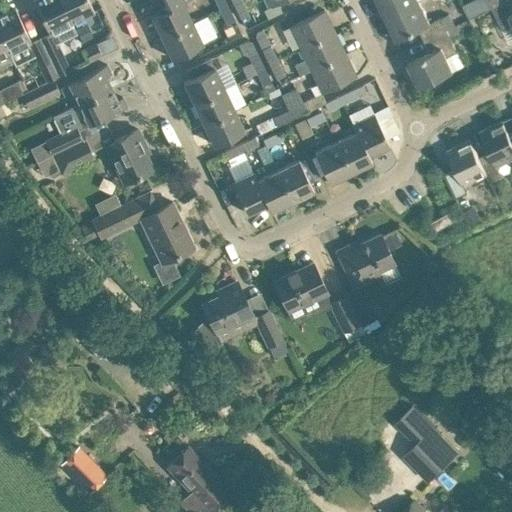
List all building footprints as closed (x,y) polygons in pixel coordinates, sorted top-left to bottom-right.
[(71,21),(61,0),(33,0),(49,32),(52,31),(57,28),(62,39),(76,32),(71,21)] [(88,0),(61,0),(71,21),(94,11),(88,0)] [(182,0),(159,12),(151,15),(162,36),(192,22),(183,2),(182,0)] [(182,0),(183,2),(186,0),(153,0),(159,12),(182,0)] [(215,0),(219,8),(227,5),(225,0),(215,0)] [(231,0),(240,17),(249,13),(242,0),(231,0)] [(419,0),(377,0),(385,16),(419,0)] [(424,40),(447,29),(441,17),(430,22),(419,0),(385,16),(396,39),(418,28),(424,40)] [(511,0),(506,0),(492,7),(502,29),(511,24),(511,0)] [(235,20),(227,5),(219,8),(213,12),(220,27),(235,20)] [(15,7),(0,14),(0,33),(9,52),(31,41),(15,7)] [(289,26),(300,48),(335,31),(324,9),(289,26)] [(203,43),(192,22),(162,36),(172,58),(203,43)] [(457,51),(452,39),(463,33),(458,24),(447,29),(424,40),(430,52),(408,62),(419,86),(453,70),(446,57),(457,51)] [(345,53),(335,31),(300,48),(311,70),(345,53)] [(0,55),(9,52),(0,33),(0,55)] [(55,38),(43,44),(58,75),(70,69),(55,38)] [(102,54),(96,42),(84,48),(90,60),(102,54)] [(43,44),(32,49),(47,81),(53,78),(58,75),(43,44)] [(262,48),(269,63),(277,59),(270,44),(262,48)] [(247,77),(257,72),(265,68),(256,51),(248,55),(251,61),(241,65),(247,77)] [(345,53),(311,70),(322,92),(356,76),(345,53)] [(284,75),(277,59),(269,63),(276,78),(284,75)] [(73,91),(79,103),(111,87),(105,76),(111,73),(106,64),(68,82),(69,82),(60,86),(64,95),(73,91)] [(224,87),(214,66),(183,81),(194,102),(224,87)] [(257,72),(263,85),(267,92),(275,89),(271,81),(265,68),(257,72)] [(47,81),(23,92),(22,93),(28,106),(60,91),(53,78),(47,81)] [(0,103),(22,93),(23,92),(17,80),(0,88),(0,103)] [(111,87),(79,103),(71,106),(81,127),(88,123),(89,124),(127,106),(122,96),(117,99),(111,87)] [(234,108),(224,87),(194,102),(203,123),(234,108)] [(297,87),(282,94),(288,110),(292,118),(307,110),(297,87)] [(354,88),(339,95),(342,103),(348,114),(356,109),(351,99),(358,96),(354,88)] [(324,102),(328,110),(342,103),(339,95),(326,101),(324,102)] [(245,129),(234,108),(203,123),(214,144),(245,129)] [(288,110),(273,117),(277,125),(292,118),(288,110)] [(310,125),(325,118),(321,110),(306,118),(310,125)] [(353,123),(356,129),(368,154),(389,144),(374,113),(353,123)] [(479,157),(478,157),(486,174),(489,181),(502,175),(497,165),(511,157),(511,138),(510,135),(509,133),(503,120),(479,131),(489,152),(479,157)] [(52,153),(83,138),(77,126),(45,140),(52,153)] [(137,128),(105,143),(124,182),(153,168),(141,143),(144,142),(137,128)] [(372,161),(368,154),(356,129),(335,140),(350,171),(372,161)] [(274,133),(263,139),(266,145),(266,146),(281,139),(278,131),(274,133)] [(257,141),(254,136),(239,143),(243,151),(258,144),(257,141)] [(83,138),(52,153),(58,165),(62,172),(94,157),(86,139),(83,140),(83,138)] [(455,168),(444,174),(450,186),(452,192),(455,197),(468,191),(464,184),(486,174),(478,157),(479,157),(470,139),(446,150),(455,168)] [(329,182),(350,171),(335,140),(314,150),(329,182)] [(239,143),(224,150),(228,158),(243,151),(239,143)] [(266,146),(266,145),(256,149),(265,168),(274,163),(266,146)] [(277,169),(292,200),(313,189),(298,158),(277,169)] [(271,210),(292,200),(277,169),(256,179),(267,203),(271,210)] [(256,179),(252,172),(232,182),(247,213),(267,203),(256,179)] [(128,201),(107,211),(105,206),(90,213),(92,218),(101,237),(137,219),(128,201)] [(140,216),(161,261),(194,246),(172,201),(140,216)] [(475,205),(463,212),(469,224),(481,218),(475,205)] [(447,213),(426,224),(430,233),(451,221),(447,213)] [(395,262),(389,250),(383,238),(380,232),(350,247),(348,243),(335,250),(353,287),(381,273),(379,270),(395,262)] [(396,232),(383,238),(389,250),(402,244),(396,232)] [(288,310),(306,301),(327,291),(313,261),(273,280),(288,310)] [(224,291),(202,302),(208,314),(190,331),(212,354),(222,345),(215,329),(252,312),(237,280),(222,287),(224,291)] [(355,312),(345,293),(328,302),(348,342),(364,332),(361,326),(355,312)] [(46,313),(30,295),(18,306),(35,324),(46,313)] [(366,307),(355,312),(361,326),(375,319),(368,306),(366,307)] [(254,316),(268,345),(273,356),(287,349),(282,338),(268,309),(254,316)] [(35,367),(22,349),(9,360),(22,377),(35,367)] [(492,403),(498,396),(505,390),(491,375),(478,387),(492,403)] [(432,476),(446,462),(458,451),(433,426),(408,451),(432,476)] [(187,444),(173,458),(166,465),(193,493),(186,501),(196,511),(212,511),(233,492),(187,444)] [(79,445),(61,463),(83,485),(101,467),(79,445)] [(390,485),(399,498),(420,483),(415,476),(407,482),(403,476),(390,485)] [(400,511),(427,511),(414,499),(404,508),(400,511)]
